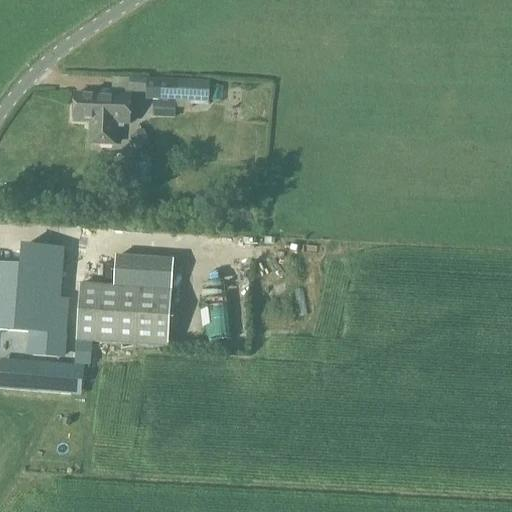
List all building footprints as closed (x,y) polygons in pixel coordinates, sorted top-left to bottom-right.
[(130,94),(146,94),(146,101),(177,103),(177,109),(195,110),(208,111),(210,82),(130,79),(130,94)] [(98,96),(75,95),(74,123),(92,124),(91,145),(115,146),(116,124),(130,125),(131,97),(112,96),(113,93),(98,92),(98,96)] [(129,137),(136,152),(150,147),(144,131),(129,137)] [(140,185),(141,155),(124,154),(123,184),(140,185)] [(0,330),(68,336),(70,300),(61,300),(65,250),(24,247),(23,267),(0,265),(0,330)] [(91,344),(169,349),(174,261),(115,257),(114,287),(79,285),(74,368),(89,369),(91,344)] [(65,371),(65,366),(19,362),(16,391),(64,395),(66,371),(65,371)]
